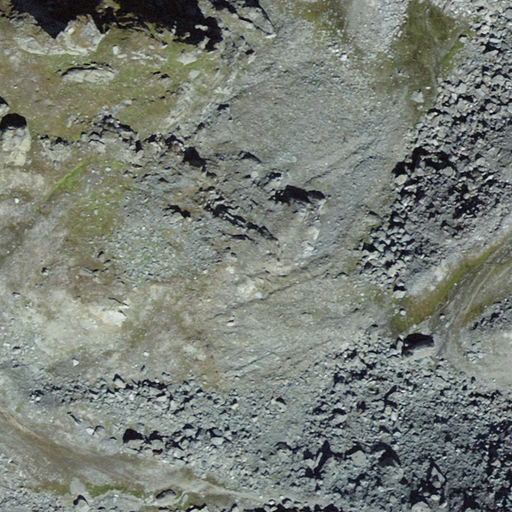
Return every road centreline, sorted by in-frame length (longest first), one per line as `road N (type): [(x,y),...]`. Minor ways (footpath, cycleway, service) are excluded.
road 1 (track): [(293,511),(108,479),(0,420)]
road 2 (track): [(511,225),(441,329),(447,365),(487,382),(511,378)]
